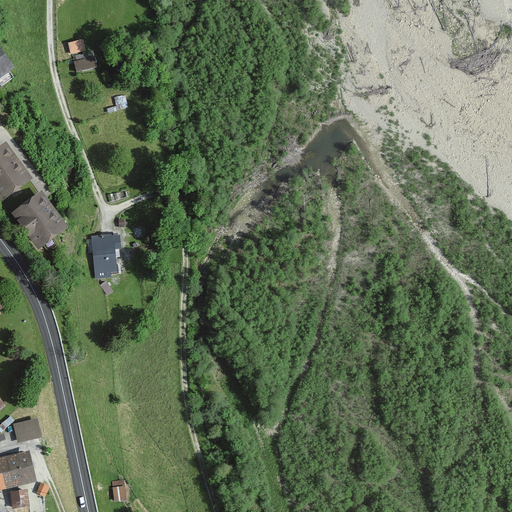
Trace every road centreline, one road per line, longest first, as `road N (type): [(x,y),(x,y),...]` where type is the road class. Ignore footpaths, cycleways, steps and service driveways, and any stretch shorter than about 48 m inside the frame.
road 1 (track): [(217,511),(182,379),(183,203),(162,191),(104,212)]
road 2 (secondary): [(0,239),(51,338),(88,511)]
road 3 (residential): [(104,212),(56,82),(49,0)]
